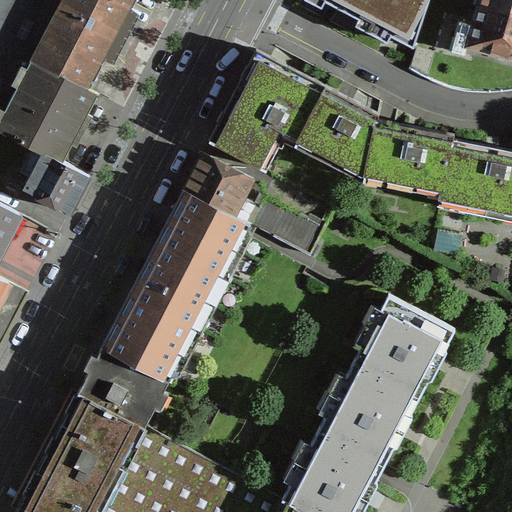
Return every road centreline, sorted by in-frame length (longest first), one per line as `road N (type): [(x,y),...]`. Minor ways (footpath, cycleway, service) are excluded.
road 1 (secondary): [(0,436),(226,3)]
road 2 (residential): [(226,3),(388,88),(435,102),(511,103)]
